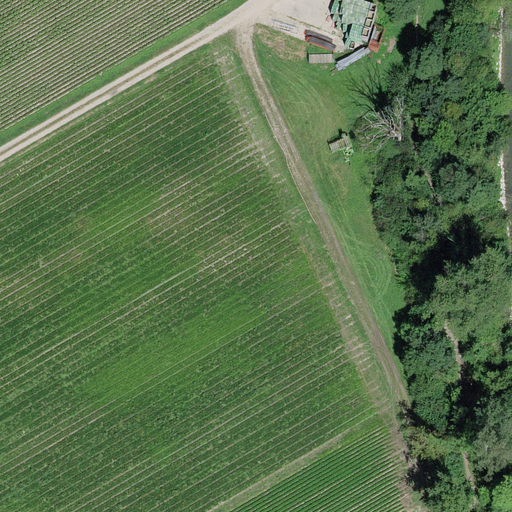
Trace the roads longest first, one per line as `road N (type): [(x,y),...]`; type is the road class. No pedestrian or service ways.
road 1 (track): [(419,511),(426,469),(250,59),(240,16)]
road 2 (track): [(240,16),(0,153)]
